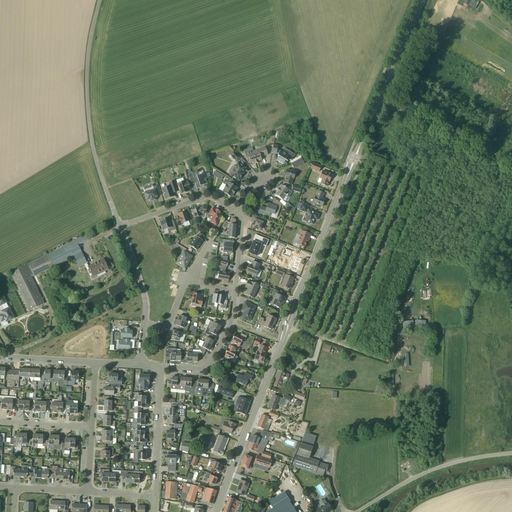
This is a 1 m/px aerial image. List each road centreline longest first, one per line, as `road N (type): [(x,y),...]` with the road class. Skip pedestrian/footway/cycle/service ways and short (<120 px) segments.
road 1 (unclassified): [(117,224),(88,145),(82,91),(98,0)]
road 2 (tertiary): [(216,511),(286,330)]
road 3 (unclassified): [(511,453),(433,469),(368,503)]
road 4 (unclassified): [(511,166),(377,100)]
road 5 (tertiary): [(293,304),(350,167)]
road 6 (residential): [(154,495),(160,369)]
road 7 (residential): [(160,369),(207,365),(226,331),(232,292)]
road 8 (residential): [(234,213),(203,199),(117,224)]
